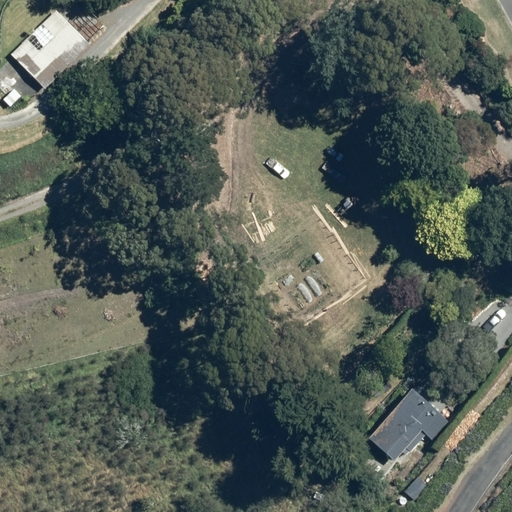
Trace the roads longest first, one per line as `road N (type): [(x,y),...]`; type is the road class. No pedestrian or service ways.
road 1 (residential): [(260,0),(111,169),(0,211)]
road 2 (residential): [(511,149),(470,90),(381,0)]
